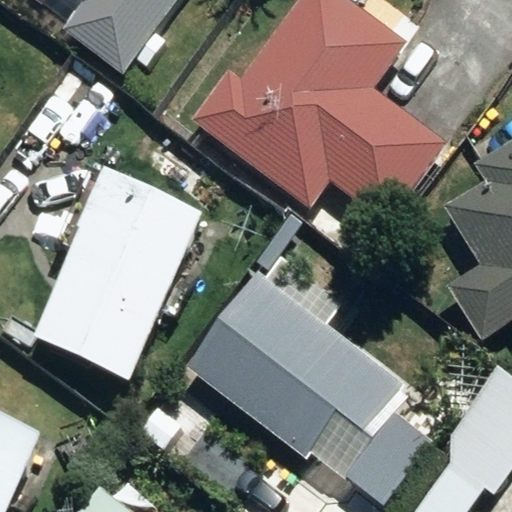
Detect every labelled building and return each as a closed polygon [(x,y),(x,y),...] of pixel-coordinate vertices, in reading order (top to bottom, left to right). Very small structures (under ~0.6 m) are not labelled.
[(65,42),(126,86),(190,0),(63,0),(85,16),(65,42)] [(334,196),(389,236),(448,155),(378,102),(411,57),(333,0),(316,0),(247,94),(234,85),(197,135),(314,222),(334,196)] [(235,187),(169,139),(146,169),(212,218),(235,187)] [(453,302),(486,354),(511,338),(511,160),(480,181),(490,197),(450,222),(487,282),(453,302)] [(40,361),(136,404),(209,240),(114,197),(40,361)] [(313,478),(344,435),(371,454),(410,400),(266,294),(195,394),(313,478)] [(511,392),(507,389),(448,470),(499,508),(511,490),(511,392)] [(0,511),(24,511),(47,463),(0,441),(0,511)]
